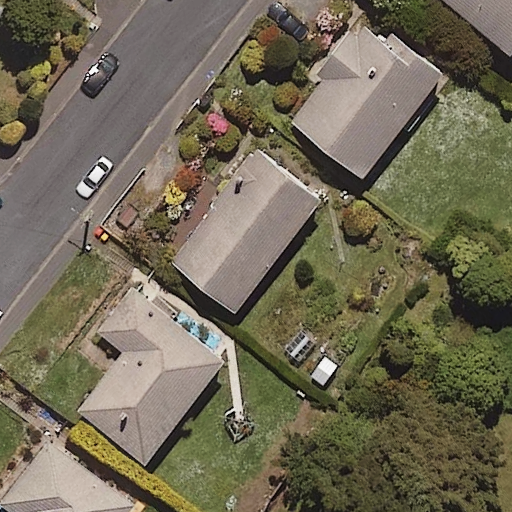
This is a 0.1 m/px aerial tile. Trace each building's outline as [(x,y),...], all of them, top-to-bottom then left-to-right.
[(511,34),(511,0),(449,0),(505,44),(511,34)] [(440,65),(361,4),(306,75),(313,80),(286,115),(359,171),(440,65)] [(318,190),(251,141),(167,258),(234,306),(318,190)] [(220,354),(128,283),(95,327),(123,348),(77,408),(142,456),(220,354)] [(116,511),(122,505),(43,442),(0,496),(0,504),(9,511),(116,511)]
